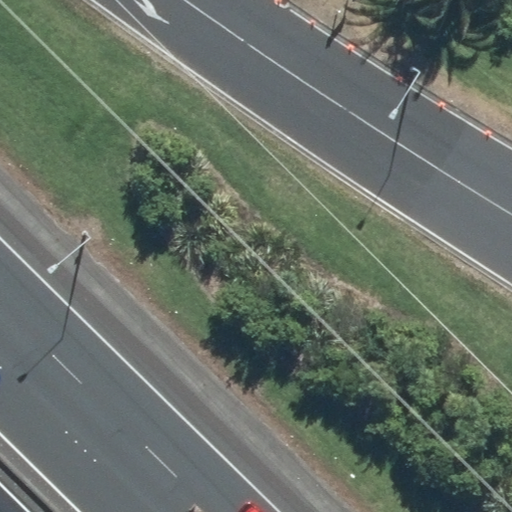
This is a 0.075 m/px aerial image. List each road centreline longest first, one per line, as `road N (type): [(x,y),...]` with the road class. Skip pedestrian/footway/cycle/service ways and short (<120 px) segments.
road 1 (motorway): [(183,0),(511,211)]
road 2 (motorway): [(0,365),(148,511)]
